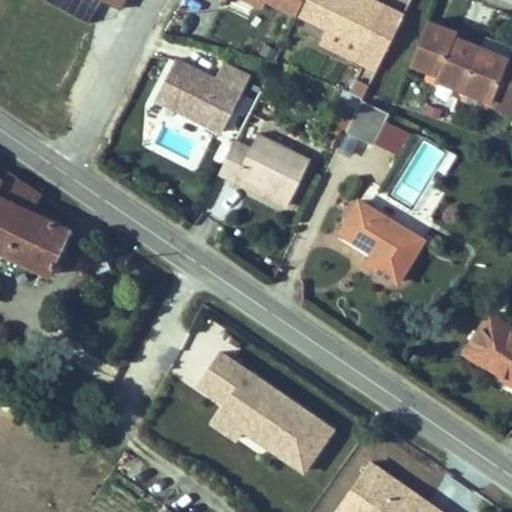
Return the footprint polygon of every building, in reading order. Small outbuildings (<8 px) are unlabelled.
[(270,0),(298,13),(304,0),(250,0),(264,7),(267,0),(270,0)] [(375,69),(404,9),(385,0),(304,0),(298,13),(328,28),(321,42),(375,69)] [(511,48),(504,45),(497,63),(441,41),(445,31),(417,20),(401,62),(429,72),(427,79),(483,101),(479,112),(511,124),(511,48)] [(157,99),(223,131),(252,72),(226,60),(218,74),(179,55),(157,99)] [(390,110),(364,97),(348,129),(374,142),(375,140),(386,118),(390,110)] [(414,131),(386,118),(375,140),(403,153),(414,131)] [(253,146),(236,137),(218,175),(234,183),(238,175),(291,201),(313,157),(260,131),(253,146)] [(238,175),(234,183),(287,209),(291,201),(238,175)] [(23,219),(30,206),(0,185),(0,258),(39,274),(55,232),(23,219)] [(402,280),(429,233),(358,192),(337,228),(371,248),(365,259),(402,280)] [(511,323),(491,309),(464,350),(511,382),(511,323)] [(247,430),(278,384),(223,347),(199,382),(226,401),(212,421),(239,439),(246,429),(247,430)] [(339,425),(278,384),(247,430),(308,471),(339,425)] [(181,511),(169,503),(162,511),(181,511)]
